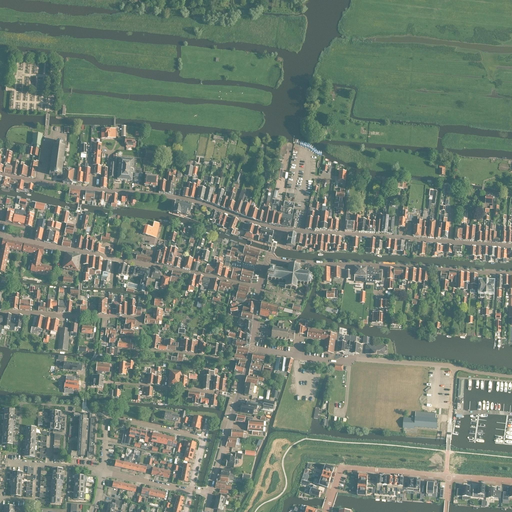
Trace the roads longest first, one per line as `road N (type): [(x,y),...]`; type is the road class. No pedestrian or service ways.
road 1 (residential): [(511,272),(269,258)]
road 2 (tertiary): [(511,245),(276,228)]
road 3 (tertiary): [(276,228),(191,201),(82,188)]
road 4 (residential): [(511,375),(348,362)]
road 5 (residential): [(326,511),(341,467),(448,475)]
road 6 (residential): [(110,382),(237,396)]
